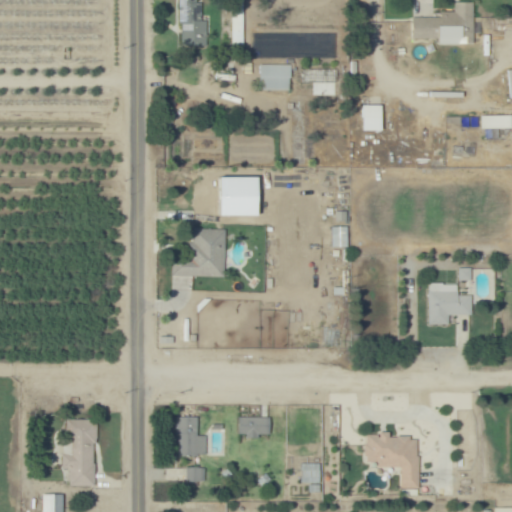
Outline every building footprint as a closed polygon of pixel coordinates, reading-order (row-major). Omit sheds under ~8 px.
[(197,0),(197,4),(202,3),(203,22),(206,22),(206,45),(184,46),(183,24),(179,24),(179,4),(180,4),(180,0),(197,0)] [(228,0),(230,48),(242,48),(240,0),(228,0)] [(475,3),(475,45),(456,45),(440,45),(440,39),(413,39),(413,19),(440,18),(440,13),(455,13),(455,3),(475,3)] [(261,90),(261,66),(292,66),(292,90),(261,90)] [(303,83),(303,71),(337,70),(337,83),(303,83)] [(364,132),(364,107),(383,107),(383,132),(364,132)] [(511,129),(482,130),(482,117),(511,116),(511,129)] [(255,215),(255,177),(217,176),(216,215),(255,215)] [(224,230),(225,278),(194,278),(194,276),(172,276),(172,258),(189,258),(189,244),(194,244),(194,230),(224,230)] [(472,282),(461,282),(461,270),(472,269),(472,282)] [(443,283),(443,286),(449,286),(450,286),(459,286),(459,297),(473,297),(473,316),(450,317),(450,325),(430,325),(429,286),(430,286),(430,283),(443,283)] [(270,417),(271,435),(252,435),(252,428),(247,428),(247,417),(252,417),(258,417),(270,417)] [(67,486),(93,486),(93,419),(61,419),(62,468),(67,468),(67,486)] [(197,419),(197,437),(206,437),(207,454),(187,454),(187,459),(178,459),(178,448),(177,448),(176,419),(197,419)] [(390,433),(391,440),(398,440),(398,438),(412,438),(412,440),(418,440),(418,457),(420,457),(421,489),(402,489),(402,470),(379,470),(379,464),(369,464),(363,464),(362,446),(369,446),(369,437),(379,437),(379,440),(380,440),(380,433),(390,433)] [(320,481),(299,481),(298,463),(319,463),(320,481)] [(39,511),(41,472),(69,468),(69,511),(39,511)] [(205,484),(188,484),(188,468),(205,468),(205,484)] [(154,503),(154,480),(173,480),(173,503),(154,503)]
